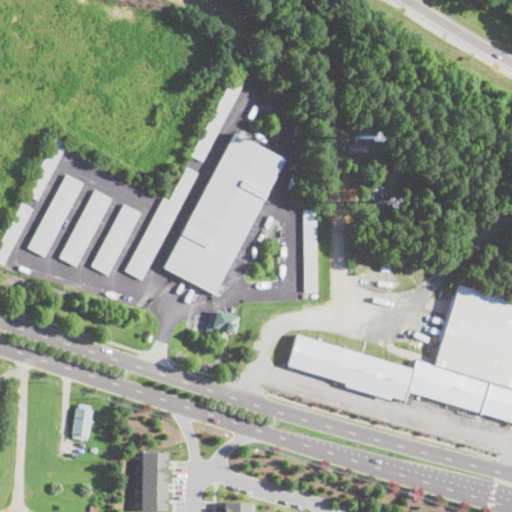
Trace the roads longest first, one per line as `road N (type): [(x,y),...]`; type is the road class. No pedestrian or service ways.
road 1 (primary): [(0,347),(511,507)]
road 2 (primary): [(511,476),(304,420),(0,322)]
road 3 (residential): [(20,511),(29,356)]
road 4 (residential): [(324,511),(325,505),(203,469)]
road 5 (residential): [(177,404),(203,469),(248,427)]
road 6 (motorway): [(407,0),(511,62)]
